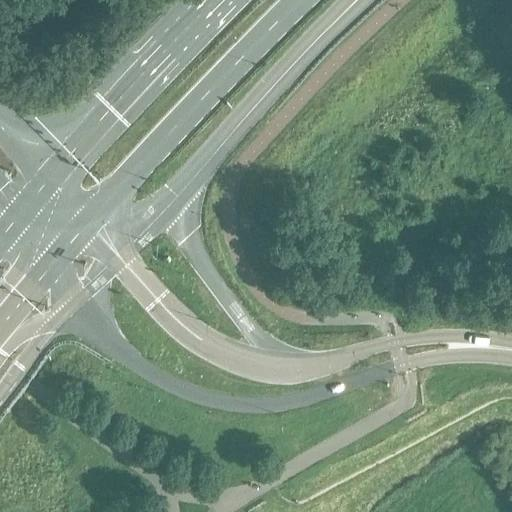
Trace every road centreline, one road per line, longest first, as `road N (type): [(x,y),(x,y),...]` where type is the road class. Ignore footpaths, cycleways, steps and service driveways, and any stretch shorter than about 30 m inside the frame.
road 1 (tertiary): [(511,342),(422,338),(299,371),(262,368),(185,332),(83,225)]
road 2 (tertiary): [(66,312),(162,382),(225,404),(288,403),(430,358),(511,358)]
road 3 (primary): [(83,225),(300,0)]
road 4 (motorway): [(141,81),(55,128),(0,114)]
road 5 (primary): [(141,81),(48,185)]
